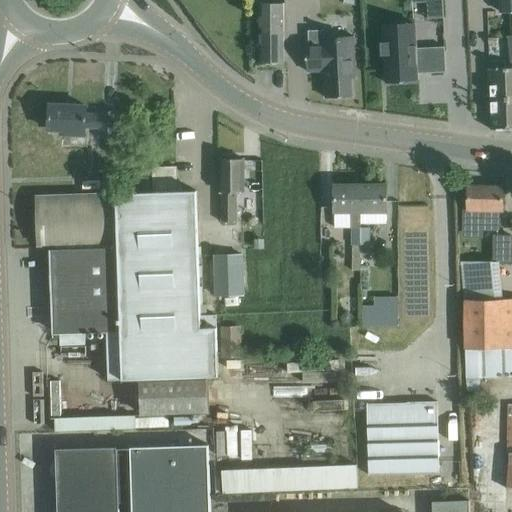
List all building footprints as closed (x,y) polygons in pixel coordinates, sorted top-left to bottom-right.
[(511,0),(499,0),(500,13),(511,12),(511,0)] [(261,31),(259,31),(260,63),(284,63),(284,4),(273,4),(273,14),(261,14),(261,31)] [(490,100),(511,99),(511,12),(500,13),(501,38),(508,38),(511,68),(489,69),(490,100)] [(306,61),(323,60),(325,87),(352,86),(351,68),(355,68),(353,25),(324,27),(324,19),(307,20),(308,34),(305,34),(306,61)] [(384,42),(380,42),(381,56),(385,56),(387,82),(385,82),(386,83),(419,82),(418,80),(417,80),(417,74),(446,72),(445,47),(415,48),(414,24),(383,25),(384,37),(384,42)] [(511,99),(490,100),(491,130),(511,129),(511,99)] [(115,138),(116,133),(117,113),(101,112),(101,115),(86,115),(87,106),(50,105),(49,130),(64,131),(64,134),(84,135),(85,135),(85,127),(101,128),(100,137),(115,138)] [(244,193),(244,179),(244,159),(220,159),(220,179),(220,192),(221,221),(237,222),(237,193),(244,193)] [(175,189),(175,166),(152,166),(152,188),(175,189)] [(206,220),(216,220),(216,183),(205,183),(206,220)] [(335,185),(335,205),(335,212),(387,212),(387,185),(335,185)] [(464,210),(464,229),(499,230),(499,212),(503,212),(503,186),(468,185),(468,210),(464,210)] [(37,196),(37,225),(38,246),(55,246),(59,333),(108,331),(109,380),(129,380),(218,377),(216,316),(201,316),(196,191),(37,196)] [(361,227),(352,227),(352,243),(361,243),(361,227)] [(370,227),(361,227),(361,243),(370,243),(370,227)] [(495,262),(498,263),(511,263),(511,236),(495,236),(495,262)] [(361,243),(352,243),(352,271),(361,271),(361,258),(361,243)] [(242,255),(214,256),(216,296),(244,295),(242,255)] [(498,263),(495,262),(464,262),(466,377),(467,377),(468,391),(479,391),(479,378),(511,377),(511,298),(502,299),(498,263)] [(373,305),(362,306),(362,326),(398,326),(397,295),(373,296),(373,305)] [(348,312),(340,319),(347,326),(354,319),(348,312)] [(238,322),(219,322),(220,356),(239,356),(238,322)] [(208,379),(160,380),(140,381),(142,415),(209,413),(208,379)] [(369,475),(439,473),(437,402),(367,404),(369,475)] [(59,429),(135,428),(135,416),(59,417),(59,429)] [(220,423),(221,453),(244,453),(243,422),(220,423)] [(210,511),(208,445),(131,448),(132,511),(210,511)] [(76,449),(56,450),(57,511),(118,511),(117,448),(76,449)] [(358,466),(223,471),(224,494),(359,488),(358,466)] [(433,502),(432,511),(469,511),(469,501),(433,502)]
